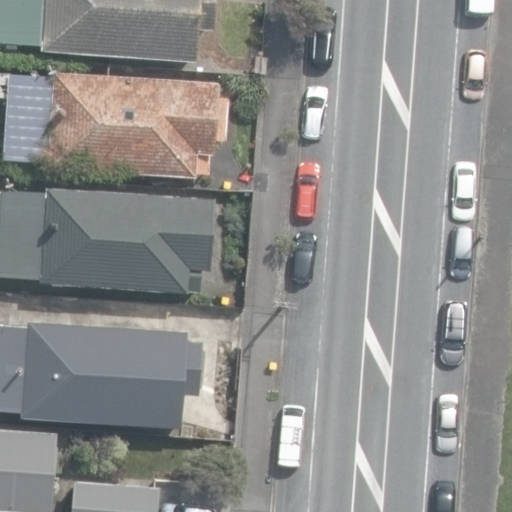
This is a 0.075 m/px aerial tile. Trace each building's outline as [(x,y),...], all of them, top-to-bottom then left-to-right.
[(221,28),(222,0),(0,0),(0,41),(46,45),(45,50),(201,62),(204,27),(221,28)] [(204,156),(221,139),(229,139),(233,98),(224,97),(225,82),(57,71),(56,76),(11,74),(7,159),(51,162),(50,168),(201,177),(204,156)] [(216,268),(220,197),(49,186),(49,192),(3,189),(0,238),(0,275),(42,278),(42,284),(192,293),(194,267),(216,268)] [(191,341),(192,332),(32,321),(32,326),(0,323),(0,409),(25,412),(25,417),(186,429),(188,392),(203,393),(207,342),(191,341)] [(56,511),(62,431),(0,427),(0,510),(23,511),(56,511)] [(161,511),(164,486),(77,479),(74,511),(161,511)]
